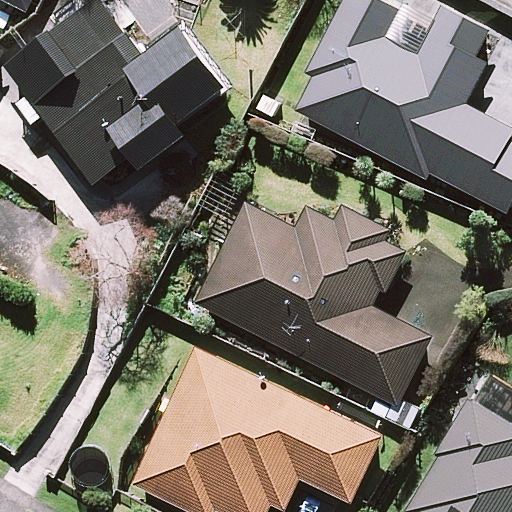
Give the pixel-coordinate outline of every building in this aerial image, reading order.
[(508,215),(511,208),(511,132),(466,109),(500,41),(443,12),(434,31),(372,0),(349,0),(292,111),(428,181),(431,175),(508,215)] [(145,62),(100,1),(9,68),(96,187),(134,159),(144,173),(189,140),(180,127),(230,91),(186,31),(145,62)] [(412,245),(339,207),(333,219),(310,207),(297,231),(248,205),(197,304),(398,409),(433,340),(378,311),(412,245)] [(383,441),(200,352),(134,487),(186,511),(215,511),(216,511),(270,511),(273,506),(285,511),(286,511),(301,480),(352,505),(383,441)] [(511,511),(511,389),(491,378),(412,511),(511,511)]
